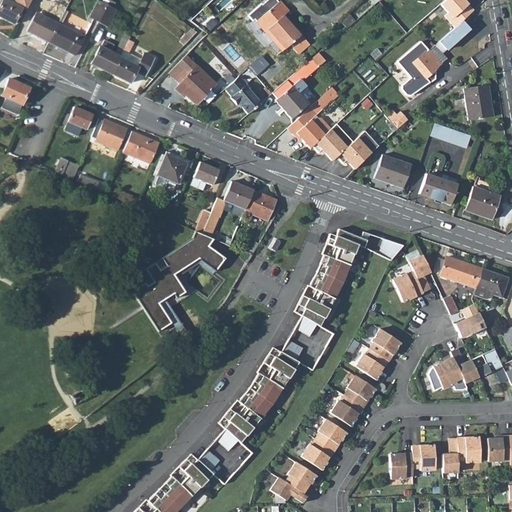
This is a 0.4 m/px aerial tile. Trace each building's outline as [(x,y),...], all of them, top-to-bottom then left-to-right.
[(0,0),(0,16),(13,22),(20,7),(26,11),(31,0),(14,0),(13,3),(6,0),(0,0)] [(101,0),(98,0),(91,15),(99,20),(108,3),(101,0)] [(35,1),(22,27),(48,41),(65,9),(66,8),(61,6),(57,12),(58,13),(54,20),(45,15),(49,7),(35,1)] [(278,39),(279,40),(286,48),(290,44),(301,34),(295,26),(291,21),(289,22),(284,16),(289,11),(281,1),(258,21),(275,41),(278,39)] [(99,20),(109,25),(118,9),(108,3),(99,20)] [(61,24),(68,11),(65,9),(48,41),(74,55),(84,36),(61,24)] [(355,20),(349,13),(341,20),(347,27),(355,20)] [(433,69),(440,63),(435,58),(453,43),(452,42),(458,36),(459,37),(468,29),(462,21),(454,28),(449,22),(433,35),(438,41),(429,50),(421,40),(396,60),(410,76),(401,84),(400,88),(406,94),(409,94),(422,84),(431,77),(428,74),(433,70),(433,69)] [(183,45),(196,31),(190,27),(177,40),(183,45)] [(103,38),(90,64),(110,74),(124,49),(131,35),(124,33),(114,54),(109,51),(113,43),(103,38)] [(308,41),(301,34),(290,44),(296,51),(308,41)] [(286,48),(279,40),(278,39),(275,41),(276,42),(283,50),(286,48)] [(144,53),(141,58),(124,49),(110,74),(129,83),(135,72),(144,76),(154,58),(144,53)] [(215,87),(186,54),(168,72),(179,84),(174,88),(180,95),(182,93),(195,106),(207,94),(215,87)] [(291,119),(308,105),(298,94),(292,86),(298,81),(300,84),(320,66),(312,57),(272,93),(271,93),(276,99),(274,100),(291,119)] [(261,101),(238,75),(225,87),(231,94),(229,95),(237,104),(239,103),(248,113),(261,101)] [(28,87),(8,78),(0,95),(5,97),(1,107),(17,114),(28,87)] [(298,94),(304,88),(300,84),(298,81),(292,86),(298,94)] [(468,120),(492,117),(488,85),(463,89),(468,120)] [(215,87),(207,94),(212,99),(220,92),(215,87)] [(80,127),(85,129),(91,115),(74,107),(69,115),(67,114),(64,121),(66,121),(63,129),(76,135),(80,127)] [(309,108),(286,129),(293,136),(295,134),(308,149),(311,146),(329,129),(320,118),(316,118),(314,116),(316,115),(309,108)] [(386,117),(396,130),(406,121),(400,113),(396,116),(393,111),(386,117)] [(94,140),(118,150),(126,129),(103,119),(94,140)] [(435,122),(430,135),(467,147),(471,134),(435,122)] [(329,129),(311,146),(317,153),(321,150),(331,161),(335,157),(352,142),(335,124),(329,129)] [(158,142),(131,131),(123,152),(149,163),(158,142)] [(378,147),(364,131),(352,142),(335,157),(341,164),(345,160),(354,170),(363,161),(377,147),(378,147)] [(163,185),(173,189),(185,163),(174,158),(175,155),(166,151),(155,175),(156,175),(153,183),(162,187),(163,185)] [(373,178),(402,188),(411,165),(381,155),(373,178)] [(56,172),(74,180),(80,166),(62,158),(56,172)] [(206,183),(211,185),(216,172),(209,169),(210,166),(199,162),(195,174),(190,184),(203,189),(206,183)] [(418,194),(449,205),(457,184),(425,174),(418,194)] [(82,176),(79,182),(97,190),(100,183),(82,176)] [(211,214),(203,234),(210,238),(219,217),(220,217),(225,205),(224,201),(245,210),(253,191),(231,181),(222,201),(217,199),(211,214)] [(463,210),(491,219),(499,196),(471,187),(463,210)] [(120,191),(116,198),(138,207),(140,201),(141,200),(120,191)] [(244,211),(266,221),(275,201),(253,191),(245,210),(244,211)] [(155,214),(157,209),(140,201),(138,207),(155,214)] [(203,234),(211,214),(204,211),(195,231),(203,234)] [(363,249),(368,235),(362,233),(360,239),(337,230),(335,237),(329,234),(325,245),(337,249),(333,260),(322,256),(317,271),(309,285),(319,290),(314,301),(302,294),(292,313),(300,318),(293,330),(308,338),(315,326),(318,329),(342,283),(357,247),(363,249)] [(203,234),(195,231),(192,238),(162,259),(167,267),(161,271),(156,263),(146,270),(155,283),(149,287),(146,282),(133,292),(160,331),(172,323),(159,303),(164,299),(173,293),(176,297),(184,292),(175,279),(202,260),(219,272),(228,260),(211,247),(214,239),(210,238),(203,234)] [(244,252),(252,256),(259,243),(254,241),(253,243),(249,241),(244,252)] [(377,255),(390,261),(401,248),(383,241),(377,255)] [(412,272),(422,292),(429,289),(424,278),(421,279),(420,276),(422,275),(429,272),(422,255),(408,261),(412,272)] [(482,269),(445,256),(439,275),(475,288),(482,269)] [(474,293),(491,299),(493,295),(500,297),(507,278),(482,269),(475,288),(474,293)] [(391,280),(402,302),(422,292),(412,272),(406,275),(405,273),(391,280)] [(450,296),(442,300),(450,316),(458,313),(450,296)] [(164,299),(159,303),(172,323),(175,327),(170,331),(166,334),(170,339),(179,333),(183,338),(188,332),(164,299)] [(461,331),(464,337),(484,328),(474,305),(462,311),(466,320),(454,325),(458,333),(461,331)] [(511,348),(511,347),(511,328),(510,325),(501,330),(509,349),(511,348)] [(387,361),(400,343),(379,329),(371,341),(372,342),(368,349),(364,355),(363,354),(354,366),(375,380),(387,361)] [(279,354),(271,349),(259,367),(270,375),(263,385),(254,379),(245,392),(235,404),(244,411),(236,420),(226,412),(212,429),(219,434),(210,445),(223,456),(232,446),(235,448),(268,408),(297,364),(293,362),(300,350),(286,342),(279,354)] [(450,352),(452,356),(432,366),(432,367),(430,368),(427,374),(433,390),(441,386),(442,388),(452,384),(455,389),(462,389),(466,387),(464,383),(478,376),(475,369),(470,360),(464,363),(461,364),(460,361),(462,360),(457,348),(450,352)] [(486,364),(475,369),(478,376),(479,378),(502,368),(494,350),(482,355),(486,364)] [(4,371),(11,386),(23,380),(16,365),(4,371)] [(350,426),(375,389),(354,375),(346,388),(348,389),(339,401),(338,400),(329,413),(350,426)] [(321,470),(346,433),(325,419),(317,431),(319,433),(310,445),(309,444),(300,456),(321,470)] [(486,439),(487,461),(509,460),(509,466),(511,466),(511,435),(508,436),(501,436),(501,438),(494,438),(486,439)] [(441,454),(442,472),(457,472),(457,460),(464,460),(464,462),(479,461),(479,437),(448,438),(449,451),(452,451),(452,454),(449,454),(441,454)] [(411,453),(389,454),(390,479),(405,478),(405,476),(412,476),(412,468),(419,468),(419,470),(434,469),(433,445),(411,446),(411,453)] [(192,465),(184,459),(172,472),(181,481),(173,490),(165,482),(140,506),(146,511),(174,511),(207,479),(204,477),(213,466),(201,455),(192,465)] [(302,494),(315,475),(294,461),(286,474),(287,475),(283,481),(277,477),(269,490),(284,500),(288,494),(290,491),(293,493),(291,496),(302,503),(306,496),(302,494)]
